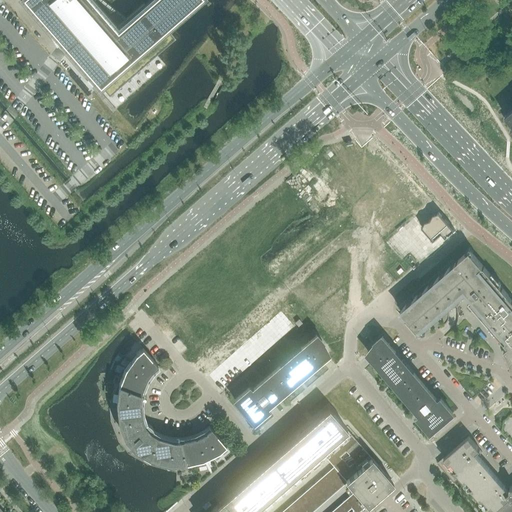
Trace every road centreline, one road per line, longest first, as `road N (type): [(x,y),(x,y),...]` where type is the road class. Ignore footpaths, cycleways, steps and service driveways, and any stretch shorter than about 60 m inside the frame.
road 1 (secondary): [(0,392),(360,77)]
road 2 (secondary): [(342,56),(0,354)]
road 3 (residential): [(188,371),(345,238),(358,239),(350,324)]
road 4 (secondary): [(360,77),(511,226)]
road 5 (secondary): [(511,202),(378,62)]
road 6 (residential): [(426,460),(346,367)]
road 7 (residential): [(346,367),(256,447)]
